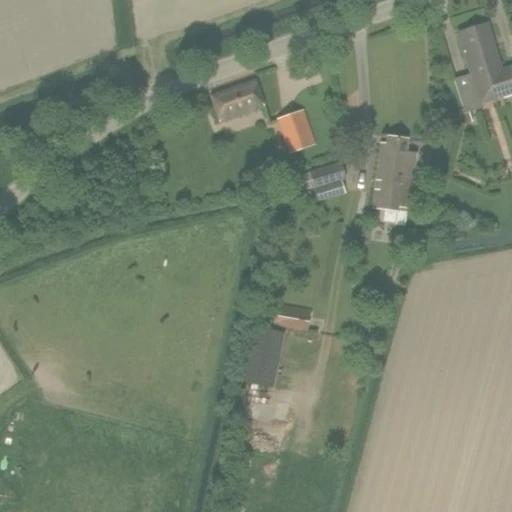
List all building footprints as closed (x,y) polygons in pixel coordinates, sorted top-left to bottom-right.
[(511,65),(501,69),(487,23),(457,32),(470,74),(453,79),(464,113),(481,108),(479,99),(511,88),(511,65)] [(218,121),(263,105),(255,80),(210,96),(218,121)] [(276,118),(287,152),(314,144),(303,109),(276,118)] [(372,203),(407,208),(415,152),(405,151),(407,138),(386,136),(385,143),(380,143),(372,203)] [(340,163),(309,172),(313,187),(318,201),(344,193),(340,180),(345,178),(340,163)] [(310,311),(275,304),(271,325),(306,332),(310,311)] [(260,326),(248,383),(278,389),(291,333),(260,326)]
